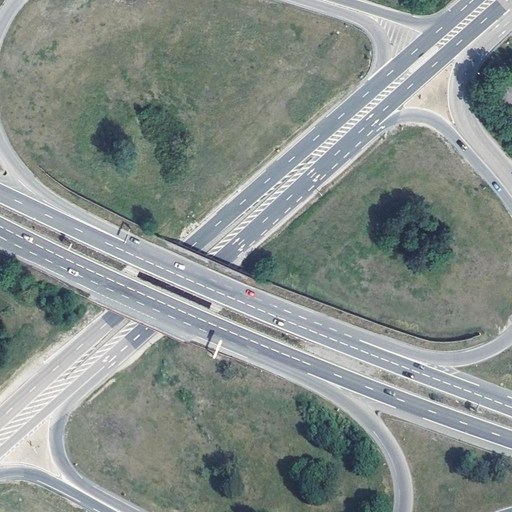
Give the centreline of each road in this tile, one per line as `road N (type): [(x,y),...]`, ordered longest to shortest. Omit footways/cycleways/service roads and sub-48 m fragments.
road 1 (secondary): [(386,76),(0,418)]
road 2 (secondary): [(66,393),(365,126)]
road 3 (motorway): [(222,334),(511,439)]
road 4 (motorway): [(222,334),(361,411),(399,461),(404,511)]
road 5 (motorway): [(352,347),(121,249)]
road 6 (motorway): [(0,228),(222,334)]
road 7 (motorway): [(365,126),(410,115),(437,121),(511,206)]
road 8 (motorway): [(511,177),(471,130),(461,104),(463,73),(494,17)]
road 9 (motorway): [(511,407),(352,347)]
road 10 (secondary): [(365,126),(494,17)]
road 11 (motorway): [(511,335),(489,351),(449,360),(352,347)]
road 12 (motorway): [(121,249),(29,180),(0,144)]
road 13 (motorway): [(133,511),(73,477),(60,457),(66,393)]
road 14 (motorway): [(121,249),(0,193)]
road 15 (motorway): [(301,0),(368,23),(384,49),(386,76)]
